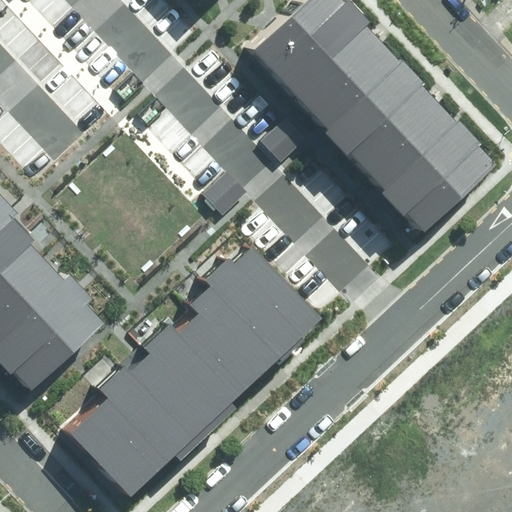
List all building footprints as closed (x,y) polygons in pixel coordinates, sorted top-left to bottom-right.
[(288,0),(243,41),(318,122),(315,124),(336,147),(339,144),(412,222),(484,156),(465,135),(467,133),(447,112),(445,114),(411,77),(413,75),(391,52),(389,54),(353,16),(360,10),(351,0),(288,0)] [(200,190),(219,211),(242,190),(223,169),(200,190)] [(4,361),(22,380),(93,314),(75,295),(81,289),(59,265),(54,269),(0,212),(8,205),(0,196),(0,362),(1,364),(4,361)] [(373,209),(354,227),(379,252),(397,234),(373,209)] [(99,389),(62,423),(118,483),(163,441),(171,450),(225,400),(217,392),(267,346),(275,355),(296,335),(287,326),(306,308),(242,240),(225,256),(219,249),(195,272),(201,278),(182,296),(190,304),(170,324),(161,315),(135,339),(141,345),(122,362),(116,356),(91,380),(99,389)] [(2,399),(0,400),(0,430),(15,420),(2,399)] [(448,511),(441,504),(432,511),(424,511),(400,487),(373,511),(448,511)]
